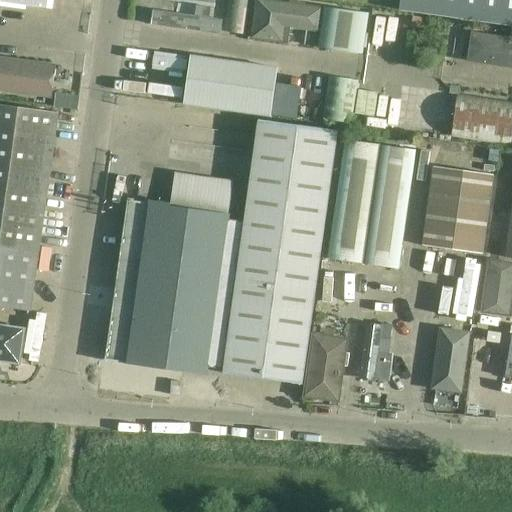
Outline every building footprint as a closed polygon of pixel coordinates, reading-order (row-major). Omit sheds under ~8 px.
[(228,0),(224,33),(245,36),(250,0),(228,0)] [(322,7),(266,0),(259,0),(254,37),(288,42),(290,26),(319,30),(322,7)] [(511,0),(401,0),(400,8),(511,24),(511,0)] [(211,8),(196,7),(195,17),(155,11),(153,26),(218,35),(220,20),(210,19),(211,8)] [(325,8),(322,29),(319,49),(362,55),(368,15),(325,8)] [(511,71),(511,40),(471,35),(467,65),(511,71)] [(0,91),(52,98),(57,63),(0,55),(0,91)] [(190,56),(183,105),(271,117),(277,69),(190,56)] [(359,82),(328,77),(326,91),(322,121),(352,126),(359,82)] [(451,138),(511,147),(511,141),(511,105),(457,98),(451,138)] [(0,105),(0,307),(30,312),(58,113),(0,105)] [(228,220),(229,216),(134,202),(134,200),(128,199),(127,203),(128,203),(106,360),(105,360),(105,361),(206,375),(207,368),(223,370),(223,374),(302,385),(337,132),(258,121),(244,222),(228,220)] [(340,141),(328,241),(325,260),(398,270),(414,151),(340,141)] [(131,177),(142,179),(145,155),(135,154),(131,177)] [(434,166),(425,227),(423,247),(482,255),(485,235),(493,175),(434,166)] [(511,264),(489,261),(482,313),(510,317),(511,307),(511,264)] [(366,326),(360,378),(374,380),(377,358),(388,359),(392,325),(382,324),(381,328),(366,326)] [(0,361),(19,364),(24,330),(0,326),(0,361)] [(432,389),(461,394),(469,333),(440,329),(432,389)] [(337,401),(346,341),(333,339),(334,332),(322,330),(320,337),(313,336),(305,397),(337,401)] [(181,382),(171,381),(170,396),(180,396),(181,382)]
